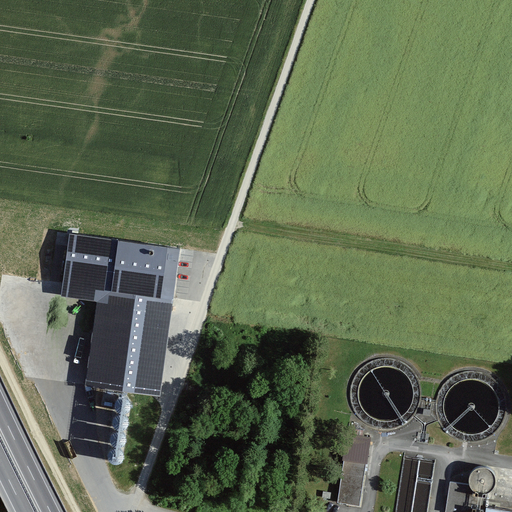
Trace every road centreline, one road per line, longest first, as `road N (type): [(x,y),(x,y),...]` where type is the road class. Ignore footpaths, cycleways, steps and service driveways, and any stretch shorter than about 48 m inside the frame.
road 1 (track): [(134,511),(311,0)]
road 2 (track): [(76,511),(0,353)]
